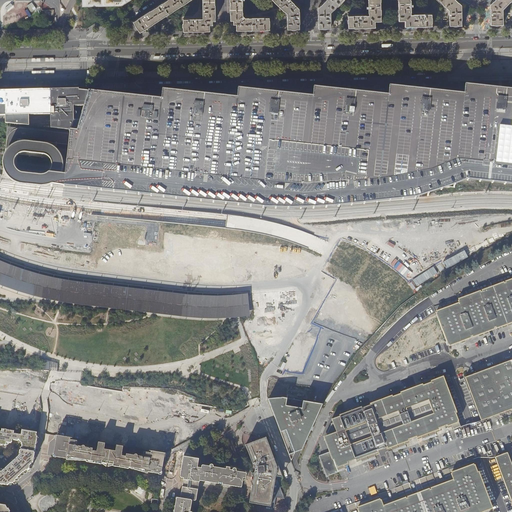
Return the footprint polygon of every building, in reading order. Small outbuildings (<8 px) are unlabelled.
[(166,0),(133,22),(140,32),(143,32),(146,32),(145,29),(190,0),(166,0)] [(183,19),(183,31),(192,31),(206,31),(210,31),(210,25),(213,25),(212,21),(215,21),(215,12),(214,0),(202,0),(203,18),(183,19)] [(236,24),(236,30),(236,33),(241,33),(245,33),(245,30),(263,30),(270,30),(270,25),(271,25),(271,22),(270,21),(269,17),(245,18),(243,16),(242,0),(229,0),(230,20),(233,20),(233,24),(236,24)] [(272,0),(287,14),(287,29),(294,29),(300,29),(299,8),(290,0),(272,0)] [(318,21),(318,28),(325,28),(331,28),(330,13),(342,0),(325,0),(318,8),(318,21)] [(348,24),(348,28),(353,28),(372,27),(375,27),(375,21),(381,21),(380,0),(368,0),(368,15),(348,15),(348,20),(347,20),(346,20),(346,23),(347,24),(348,24)] [(405,21),(405,27),(409,27),(428,26),(432,26),(432,25),(432,22),(433,22),(434,21),(434,18),(433,17),(432,18),(432,14),(411,14),(410,0),(398,0),(399,21),(405,21)] [(438,0),(449,10),(449,26),(459,26),(462,26),(461,5),(456,0),(438,0)] [(490,22),(490,25),(503,25),(502,9),(511,0),(493,0),(490,4),(490,22)] [(511,89),(500,88),(465,85),(464,94),(427,90),(389,86),(388,95),(353,92),(314,87),(313,97),(282,93),(238,89),(237,98),(200,94),(163,90),(162,99),(158,99),(139,97),(131,96),(127,95),(119,94),(107,93),(98,92),(88,91),(84,106),(80,121),(77,130),(71,129),(69,144),(6,138),(2,179),(75,188),(241,207),(288,208),(312,208),(415,197),(467,179),(511,184),(511,89)] [(0,115),(6,115),(6,123),(30,126),(29,115),(51,115),(52,128),(71,129),(77,130),(80,121),(72,121),(71,107),(84,106),(88,91),(78,90),(61,91),(31,91),(1,92),(0,91),(0,115)] [(244,318),(238,293),(219,294),(202,293),(184,291),(149,287),(81,279),(65,277),(49,273),(31,269),(13,263),(0,257),(0,287),(17,294),(32,299),(48,302),(58,304),(62,305),(65,306),(82,308),(101,310),(105,311),(108,311),(133,314),(148,316),(152,316),(165,318),(185,320),(196,321),(207,321),(219,321),(222,321),(225,321),(233,320),(235,320),(244,318)] [(461,303),(434,313),(446,345),(511,320),(511,279),(460,299),(461,303)] [(301,373),(311,344),(296,339),(286,368),(301,373)] [(44,370),(51,370),(50,359),(44,357),(44,358),(41,357),(40,370),(44,370)] [(511,359),(465,377),(481,421),(511,409),(511,359)] [(372,452),(389,446),(403,441),(419,435),(433,430),(450,424),(457,421),(441,378),(330,419),(331,423),(330,423),(324,435),(324,436),(322,437),(328,452),(317,456),(325,476),(336,472),(334,466),(342,464),(358,458),(372,452)] [(46,396),(43,396),(39,429),(42,423),(46,423),(48,410),(50,411),(68,413),(67,412),(98,416),(101,417),(115,418),(116,410),(118,406),(118,405),(111,402),(120,403),(121,396),(117,396),(118,390),(56,383),(48,400),(44,400),(46,396)] [(286,448),(292,461),(295,453),(302,450),(322,404),(303,401),(302,409),(285,406),(287,399),(283,398),(268,400),(270,405),(274,414),(278,425),(282,437),(286,448)] [(459,427),(457,421),(450,424),(452,429),(459,427)] [(29,466),(32,462),(34,454),(37,437),(36,435),(36,432),(21,430),(20,435),(13,433),(13,431),(1,429),(0,431),(0,482),(5,484),(7,484),(10,482),(12,483),(25,470),(25,471),(28,468),(29,466)] [(433,430),(419,435),(421,441),(435,436),(433,430)] [(122,455),(122,454),(123,447),(117,446),(116,451),(105,449),(105,444),(99,443),(98,450),(97,451),(98,451),(98,452),(93,451),(93,449),(85,448),(85,450),(81,449),(82,447),(76,446),(77,441),(70,440),(70,438),(59,436),(58,437),(57,437),(54,457),(66,459),(66,457),(79,459),(80,457),(83,458),(83,460),(89,461),(96,462),(95,464),(102,465),(102,463),(114,465),(114,467),(120,468),(121,466),(122,466),(128,467),(129,465),(132,466),(132,468),(138,469),(150,471),(150,473),(161,474),(163,465),(165,454),(151,451),(151,454),(144,452),(143,457),(138,456),(138,458),(134,458),(134,456),(126,455),(126,457),(122,456),(122,455)] [(277,463),(276,459),(274,459),(272,456),(269,446),(267,440),(266,438),(245,446),(249,454),(252,462),(255,470),(253,482),(250,498),(249,504),(271,507),(272,498),(285,500),(281,488),(277,480),(276,481),(275,481),(276,477),(283,478),(277,463)] [(403,441),(389,446),(391,452),(405,447),(403,441)] [(372,452),(358,458),(360,463),(374,458),(372,452)] [(511,465),(507,452),(495,457),(500,473),(511,500),(511,499),(511,465)] [(184,478),(182,487),(180,498),(176,497),(174,511),(191,511),(190,511),(192,500),(195,501),(198,482),(200,481),(242,487),(242,485),(243,478),(245,478),(246,473),(236,471),(236,469),(235,469),(235,468),(234,468),(233,469),(232,469),(232,470),(229,469),(230,467),(226,467),(226,469),(213,467),(213,466),(213,465),(212,465),(211,465),(210,465),(210,466),(209,466),(201,465),(201,468),(197,468),(198,459),(183,456),(182,464),(180,475),(180,477),(181,478),(184,478)] [(441,470),(445,483),(452,480),(449,474),(473,465),(471,459),(441,470)] [(334,466),(336,472),(344,469),(342,464),(334,466)] [(477,511),(489,508),(473,465),(449,474),(452,480),(445,483),(435,487),(422,492),(412,495),(398,500),(388,504),(382,507),(379,500),(372,502),(367,504),(347,511),(345,506),(336,509),(337,511),(477,511)] [(417,479),(422,492),(435,487),(431,474),(417,479)] [(394,488),(398,500),(412,495),(407,483),(394,488)] [(370,497),(372,502),(379,500),(382,507),(388,504),(384,492),(370,497)] [(345,506),(347,511),(367,504),(364,499),(345,506)] [(10,511),(8,507),(7,507),(6,505),(0,503),(0,511),(10,511)]
